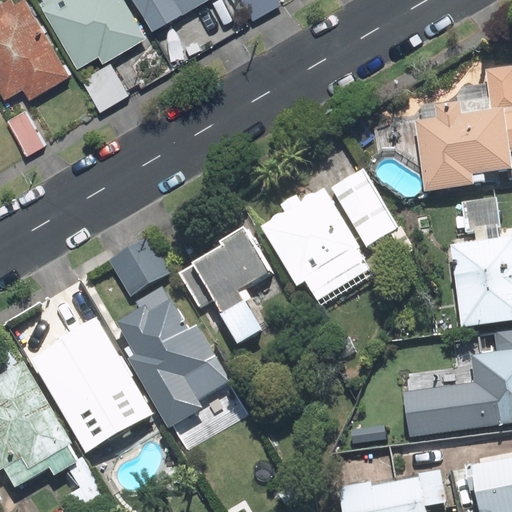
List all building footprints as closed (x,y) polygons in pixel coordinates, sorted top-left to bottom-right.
[(0,81),(10,99),(28,89),(35,101),(76,78),(63,57),(29,0),(28,0),(20,5),(16,0),(12,0),(0,7),(0,81)] [(152,39),(146,29),(129,0),(47,0),(48,1),(43,4),(82,70),(104,57),(108,64),(152,39)] [(213,0),(138,0),(156,32),(213,0)] [(103,113),(133,96),(115,64),(85,81),(103,113)] [(493,114),(466,117),(464,104),(417,110),(427,194),(478,188),(477,177),(511,172),(511,68),(488,72),(493,114)] [(27,112),(10,122),(30,156),(47,146),(27,112)] [(368,172),(335,191),(369,250),(402,231),(368,172)] [(329,191),(304,206),(299,198),(284,208),(289,216),(266,230),(302,288),(308,284),(321,304),(372,273),(360,253),(365,250),(329,191)] [(479,245),(454,249),(465,331),(511,324),(511,240),(502,242),(501,231),(503,230),(499,200),(464,204),(469,235),(477,234),(479,245)] [(252,236),(249,232),(225,246),(227,251),(183,276),(205,314),(218,307),(241,346),(265,332),(242,293),(275,274),(252,236)] [(133,298),(173,274),(152,239),(112,262),(133,298)] [(192,332),(176,302),(173,304),(166,290),(139,305),(144,312),(120,326),(133,349),(127,352),(171,432),(206,412),(188,380),(222,361),(202,326),(192,332)] [(101,322),(33,362),(80,440),(147,401),(101,322)] [(511,333),(499,335),(502,355),(474,359),(477,386),(408,395),(414,440),(511,426),(511,333)] [(0,463),(12,483),(14,482),(19,491),(54,471),(59,478),(81,466),(70,448),(75,445),(28,365),(0,380),(0,463)] [(370,437),(343,442),(346,459),(373,454),(370,437)] [(511,511),(511,461),(476,468),(484,511),(511,511)] [(428,511),(423,478),(343,491),(346,511),(428,511)]
